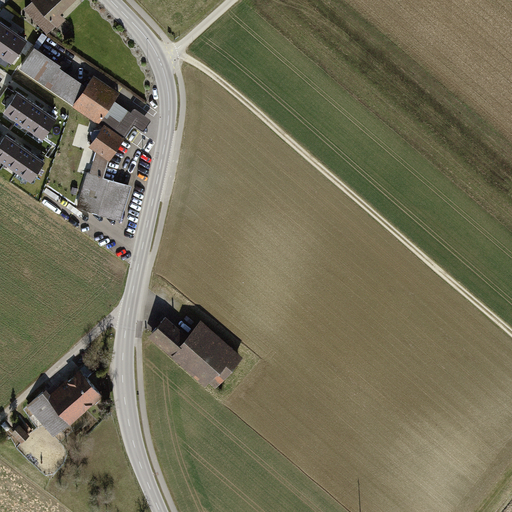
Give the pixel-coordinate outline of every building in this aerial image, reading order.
[(86,2),(84,0),(32,0),(24,7),(49,34),(86,2)] [(0,18),(0,52),(13,62),(29,40),(0,18)] [(92,83),(38,47),(23,70),(77,106),(92,83)] [(124,95),(97,76),(92,83),(77,106),(75,108),(105,127),(92,147),(98,151),(91,174),(108,176),(112,161),(138,126),(147,132),(154,120),(138,107),(135,112),(120,102),(124,95)] [(20,87),(3,110),(42,138),(58,115),(20,87)] [(6,131),(0,139),(0,158),(32,181),(47,159),(6,131)] [(126,223),(135,186),(91,174),(81,210),(126,223)] [(170,317),(154,336),(220,392),(250,357),(206,320),(193,336),(170,317)] [(106,394),(84,368),(53,396),(75,421),(106,394)] [(45,392),(29,406),(57,437),(73,422),(45,392)] [(34,434),(24,424),(15,432),(25,442),(34,434)]
